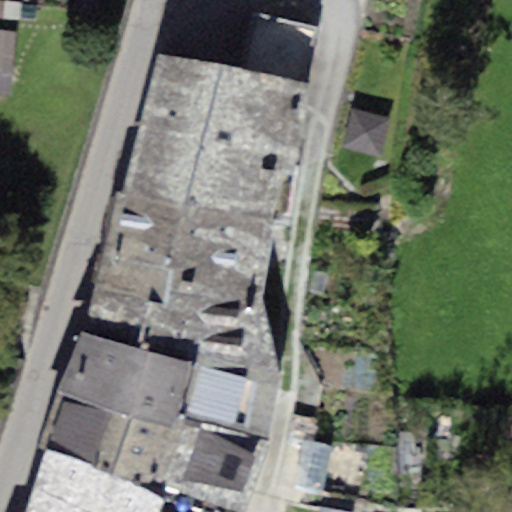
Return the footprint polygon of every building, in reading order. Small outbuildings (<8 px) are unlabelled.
[(239,68),(310,82),(321,28),(251,14),(239,68)] [(0,94),(11,95),(17,30),(0,28),(0,94)] [(159,53),(142,122),(298,153),(310,82),(239,68),(159,53)] [(298,153),(142,122),(124,193),(274,224),(284,173),(293,175),(298,153)] [(124,193),(117,193),(105,255),(263,287),(274,224),(124,193)] [(263,287),(105,255),(88,330),(245,366),(263,287)] [(82,333),(57,395),(173,427),(193,367),(82,333)] [(173,427),(57,395),(44,448),(144,491),(173,427)] [(144,491),(44,448),(26,511),(162,511),(168,501),(144,491)]
